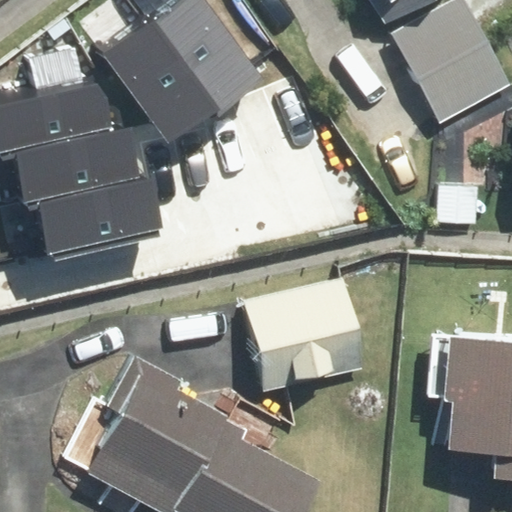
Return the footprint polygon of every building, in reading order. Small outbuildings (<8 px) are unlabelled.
[(397,0),(360,0),(372,17),(397,0)] [(446,4),(386,36),(432,120),(492,87),(446,4)] [(49,134),(93,218),(111,208),(136,257),(238,204),(136,5),(33,58),(68,125),(49,134)] [(236,195),(251,246),(345,219),(330,168),(236,195)] [(473,188),(445,186),(443,227),(471,228),(473,188)] [(332,283),(233,312),(257,394),(356,365),(332,283)] [(511,338),(448,336),(442,455),(469,456),(467,480),(511,482),(511,338)] [(172,380),(132,358),(69,469),(147,511),(290,511),(305,487),(227,443),(231,436),(162,398),(172,380)]
